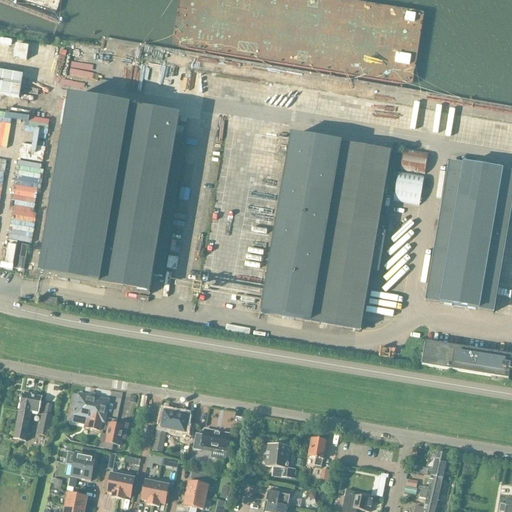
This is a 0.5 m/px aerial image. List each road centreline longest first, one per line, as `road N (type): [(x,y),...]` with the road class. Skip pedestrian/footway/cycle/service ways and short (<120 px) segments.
road 1 (tertiary): [(511,394),(0,305)]
road 2 (residential): [(0,363),(406,434)]
road 3 (unknown): [(413,318),(443,145)]
